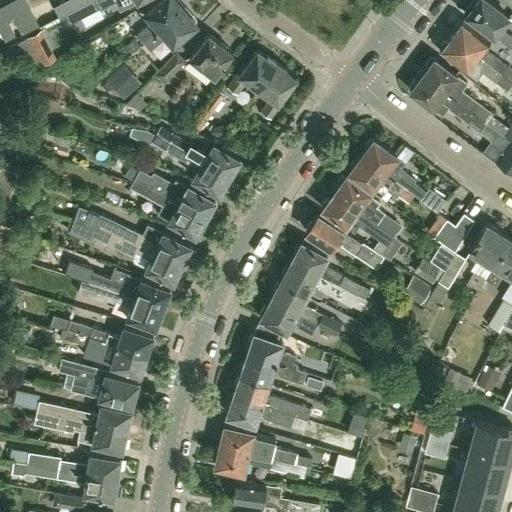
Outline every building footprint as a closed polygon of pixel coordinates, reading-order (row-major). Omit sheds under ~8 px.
[(85,0),(65,0),(61,3),(65,10),(73,6),(85,0)] [(85,0),(73,6),(65,10),(70,21),(113,0),(116,0),(120,7),(133,0),(85,0)] [(143,42),(182,8),(175,0),(160,0),(145,13),(151,21),(136,34),(143,42)] [(466,14),(493,34),(511,49),(511,35),(499,26),(508,15),(488,0),(471,0),(470,4),(471,7),(466,14)] [(182,8),(143,42),(150,50),(165,36),(172,44),(196,23),(182,8)] [(454,28),(450,33),(511,80),(511,68),(483,46),(489,38),(463,17),(461,20),(459,18),(453,26),(454,28)] [(33,47),(48,40),(41,28),(27,35),(33,47)] [(214,75),(232,51),(207,33),(190,57),(214,75)] [(443,39),(439,43),(440,46),(438,49),(475,78),(481,69),(506,89),(511,81),(511,80),(450,33),(446,39),(443,39)] [(258,88),(277,62),(265,54),(264,55),(256,49),(245,64),(244,63),(227,86),(236,92),(246,79),(258,88)] [(186,60),(176,50),(155,73),(164,83),(186,60)] [(421,72),(487,122),(494,113),(461,88),(466,81),(433,55),(432,57),(430,56),(425,63),(426,65),(421,72)] [(0,69),(19,76),(23,65),(0,57),(0,69)] [(277,62),(258,88),(270,96),(260,110),(270,117),(286,95),(284,93),(296,78),(288,72),(289,71),(277,62)] [(487,122),(421,72),(415,79),(413,78),(409,83),(410,86),(409,88),(442,113),(447,106),(464,118),(480,131),(487,122)] [(161,125),(156,133),(229,175),(239,158),(213,143),(207,152),(161,125)] [(151,141),(164,148),(198,168),(193,177),(219,192),(229,175),(156,133),(151,141)] [(504,150),(511,140),(505,135),(503,134),(496,144),(504,150)] [(404,184),(403,186),(420,198),(436,210),(445,199),(428,186),(425,190),(415,182),(416,180),(400,167),(405,161),(373,137),(361,153),(404,184)] [(511,172),(511,139),(496,161),(511,172)] [(397,193),(403,186),(404,184),(361,153),(356,159),(354,159),(350,164),(351,166),(349,169),(372,186),(378,178),(397,193)] [(139,168),(133,179),(148,184),(205,216),(215,198),(188,183),(187,185),(175,179),(174,182),(153,171),(151,174),(140,168),(139,169),(139,168)] [(0,193),(1,194),(8,174),(0,171),(0,193)] [(340,181),(334,189),(377,221),(384,212),(375,206),(379,201),(368,193),(369,191),(346,174),(345,175),(343,173),(339,180),(340,181)] [(196,234),(205,216),(148,184),(133,179),(130,185),(148,196),(163,204),(158,213),(196,234)] [(376,222),(377,221),(334,189),(329,196),(326,196),(323,201),(324,204),(322,207),(355,231),(360,225),(369,231),(387,245),(394,235),(376,222)] [(10,200),(0,197),(0,223),(4,224),(10,200)] [(98,226),(100,223),(117,232),(181,262),(185,255),(187,256),(191,247),(189,246),(190,243),(147,223),(142,233),(103,215),(89,209),(84,222),(98,226)] [(433,236),(455,250),(474,219),(464,212),(455,223),(446,217),(433,236)] [(383,255),(372,248),(318,213),(312,222),(310,221),(306,227),(308,228),(306,231),(331,247),(336,239),(377,265),(383,255)] [(468,250),(492,264),(509,235),(486,221),(468,250)] [(135,262),(145,266),(144,268),(172,281),(181,262),(117,232),(100,223),(98,226),(84,222),(84,223),(98,228),(94,235),(129,252),(131,249),(137,251),(134,258),(135,262)] [(0,252),(3,241),(13,243),(15,234),(0,229),(0,252)] [(511,237),(509,235),(492,264),(489,268),(499,274),(501,270),(511,276),(511,237)] [(407,255),(413,243),(401,237),(394,249),(407,255)] [(345,273),(344,273),(323,262),(327,254),(301,240),(300,242),(298,241),(294,250),(296,251),(292,259),(339,284),(356,293),(364,298),(369,289),(361,285),(362,283),(345,273)] [(430,258),(444,269),(454,251),(440,242),(430,258)] [(465,257),(455,250),(454,252),(454,251),(444,269),(437,279),(447,286),(465,257)] [(434,283),(442,270),(422,256),(413,270),(434,283)] [(281,278),(318,297),(322,289),(350,304),(356,293),(339,284),(292,259),(288,266),(286,265),(281,274),(283,275),(281,278)] [(467,280),(478,287),(485,274),(475,268),(467,280)] [(81,279),(108,287),(163,307),(169,288),(141,278),(130,274),(127,284),(90,271),(87,280),(81,278),(81,279)] [(414,275),(403,291),(422,303),(432,287),(414,275)] [(321,299),(318,297),(281,278),(279,282),(277,281),(273,290),(275,291),(271,298),(318,323),(318,324),(334,333),(341,322),(324,313),(302,302),(307,292),(320,299),(321,299)] [(104,295),(105,296),(131,305),(128,316),(156,326),(163,307),(108,287),(81,279),(77,291),(102,299),(104,295)] [(416,304),(401,295),(395,302),(415,315),(417,315),(421,306),(416,304)] [(488,323),(501,332),(511,311),(511,302),(504,297),(488,323)] [(318,323),(271,298),(267,306),(264,304),(260,313),(262,314),(261,316),(287,329),(291,322),(313,334),(318,324),(318,323)] [(70,319),(67,329),(90,335),(146,353),(152,334),(123,325),(120,335),(70,319)] [(248,351),(305,371),(312,372),(329,379),(334,370),(315,364),(315,363),(298,358),(296,363),(293,362),(296,354),(280,348),(282,341),(277,339),(281,331),(259,320),(254,333),(252,333),(249,342),(251,343),(248,351)] [(67,329),(62,327),(59,336),(88,344),(114,352),(111,363),(140,372),(146,353),(90,335),(67,329)] [(305,371),(248,351),(245,360),(243,359),(240,367),(242,368),(241,373),(269,382),(272,373),(302,383),(305,371)] [(103,371),(104,367),(61,355),(57,368),(66,370),(62,385),(131,403),(137,380),(103,371)] [(433,359),(424,377),(439,384),(447,366),(433,359)] [(501,371),(486,364),(476,383),(491,390),(501,371)] [(269,382),(241,373),(240,377),(238,376),(235,384),(237,385),(234,394),(307,418),(310,408),(281,397),(266,392),(269,382)] [(421,375),(414,388),(432,397),(439,384),(424,377),(421,375)] [(511,382),(501,405),(511,410),(511,382)] [(304,427),(306,419),(307,418),(234,394),(231,402),(229,401),(226,410),(228,411),(227,413),(255,423),(258,415),(273,420),(274,421),(290,426),(291,423),(304,427)] [(38,398),(36,409),(68,416),(125,428),(130,409),(100,402),(98,413),(70,406),(38,398)] [(425,430),(431,408),(418,405),(412,427),(425,430)] [(121,448),(125,428),(68,416),(36,409),(33,421),(73,430),(74,426),(80,428),(77,439),(121,448)] [(470,448),(509,459),(511,446),(511,428),(477,419),(470,448)] [(223,424),(219,444),(294,461),(297,450),(273,445),(274,437),(251,432),(252,431),(223,424)] [(444,456),(451,429),(431,425),(424,451),(444,456)] [(294,461),(219,444),(214,464),(243,471),(245,461),(304,475),(306,464),(294,461)] [(501,488),(509,459),(470,448),(462,478),(501,488)] [(27,461),(59,467),(117,477),(120,456),(90,452),(88,464),(60,459),(60,456),(28,451),(27,461),(26,461),(27,461)] [(345,467),(360,469),(362,457),(346,455),(345,467)] [(114,496),(117,477),(59,467),(27,461),(25,472),(85,481),(84,491),(114,496)] [(473,511),(494,511),(501,488),(462,478),(454,507),(473,511)] [(282,486),(265,483),(236,479),(233,500),(285,508),(285,509),(302,511),(318,511),(320,503),(288,497),(287,497),(281,497),(282,486)] [(410,485),(406,501),(405,505),(432,511),(437,492),(416,486),(410,485)] [(55,505),(81,509),(81,507),(84,508),(86,496),(57,491),(55,505)]
